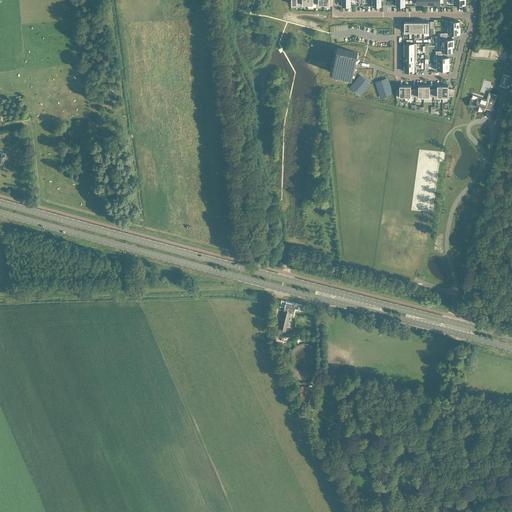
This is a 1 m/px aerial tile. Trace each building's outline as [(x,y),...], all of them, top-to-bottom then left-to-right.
[(448,27),(445,27),(445,33),(441,33),(441,36),(447,36),(447,33),(460,33),(460,27),(448,27)] [(447,39),(447,36),(441,36),(439,36),(439,45),(454,45),(454,39),(447,39)] [(436,54),(442,54),(442,51),(454,51),(454,45),(439,45),(439,51),(436,51),(436,54)] [(332,72),(352,77),(358,53),(337,48),(332,72)] [(442,57),(442,54),(436,54),(436,58),(437,58),(437,63),(449,63),(449,57),(442,57)] [(504,73),(500,85),(507,88),(508,87),(509,87),(510,85),(509,84),(511,76),(504,73)] [(351,88),(359,94),(369,82),(361,76),(351,88)] [(382,97),(392,94),(386,78),(376,81),(382,97)] [(397,97),(405,97),(405,85),(402,85),(400,85),(400,89),(397,89),(397,97)] [(411,85),(405,85),(405,97),(411,97),(411,96),(416,96),(416,89),(411,89),(411,85)] [(424,99),(424,85),(419,85),(419,89),(416,89),(416,96),(419,96),(419,99),(424,99)] [(430,85),(424,85),(424,99),(430,99),(430,96),(434,96),(434,94),(434,89),(430,89),(430,85)] [(434,99),(442,99),(442,85),(437,85),(437,89),(434,89),(434,94),(434,96),(434,99)] [(448,85),(442,85),(442,99),(448,99),(448,96),(453,96),(455,89),(453,89),(448,89),(448,85)] [(470,103),(469,105),(472,106),(475,107),(474,108),(481,110),(482,109),(484,110),(485,108),(492,110),(492,111),(493,111),(493,110),(496,101),(496,100),(497,97),(497,95),(490,93),(489,93),(487,100),(478,97),(477,100),(471,98),(471,100),(470,103)] [(280,306),(285,307),(280,328),(281,329),(280,332),(286,333),(287,330),(290,316),(293,317),(296,303),(282,300),(281,300),(281,301),(280,306)] [(303,386),(299,400),(311,403),(314,388),(303,386)] [(328,428),(330,432),(331,432),(332,436),(335,435),(335,436),(336,436),(337,436),(338,436),(339,436),(341,438),(344,434),(342,432),(342,431),(342,430),(341,430),(341,429),(340,428),(339,427),(338,427),(337,427),(335,422),(330,425),(331,427),(328,428)]
